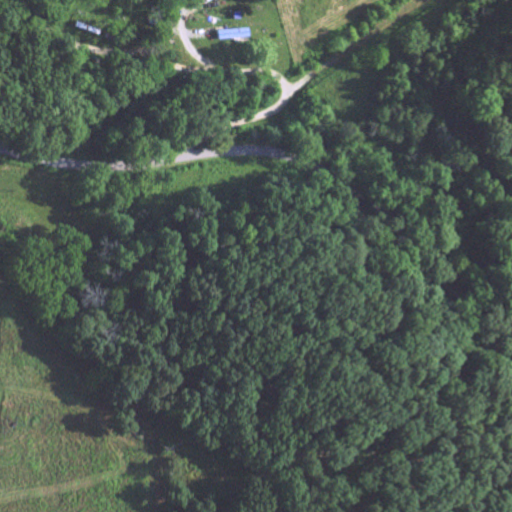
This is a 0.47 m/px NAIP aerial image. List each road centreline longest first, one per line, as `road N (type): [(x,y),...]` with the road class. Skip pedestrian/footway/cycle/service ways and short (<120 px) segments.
road 1 (residential): [(0,146),(67,165),(249,150),(304,162),(386,216),(445,287),(511,342)]
road 2 (residential): [(511,453),(456,511),(154,396),(0,351)]
road 3 (residential): [(291,95),(273,74),(206,72),(86,48),(6,0)]
road 4 (residential): [(425,0),(291,95)]
road 5 (residential): [(163,161),(291,95)]
